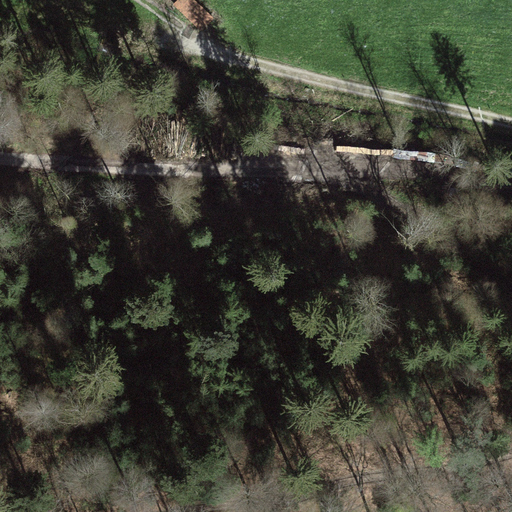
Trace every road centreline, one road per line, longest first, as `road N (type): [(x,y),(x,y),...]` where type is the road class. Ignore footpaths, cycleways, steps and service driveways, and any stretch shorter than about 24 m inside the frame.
road 1 (track): [(0,159),(402,172),(511,188)]
road 2 (track): [(140,0),(193,35),(294,69),(511,123)]
